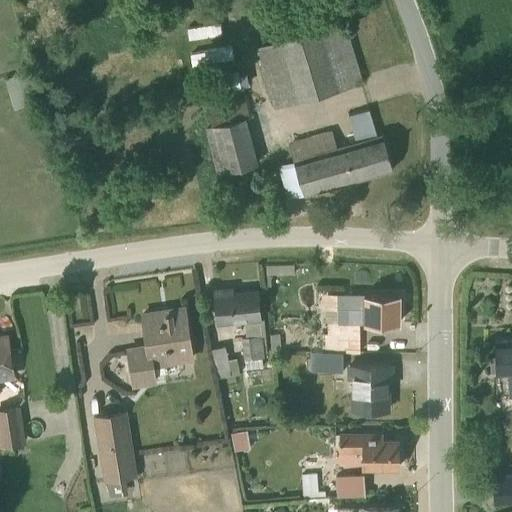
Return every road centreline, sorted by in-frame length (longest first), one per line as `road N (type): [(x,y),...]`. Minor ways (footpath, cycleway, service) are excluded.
road 1 (unclassified): [(441,242),(279,233),(0,272)]
road 2 (residential): [(442,511),(441,242)]
road 3 (unclassified): [(441,242),(435,110),(403,0)]
